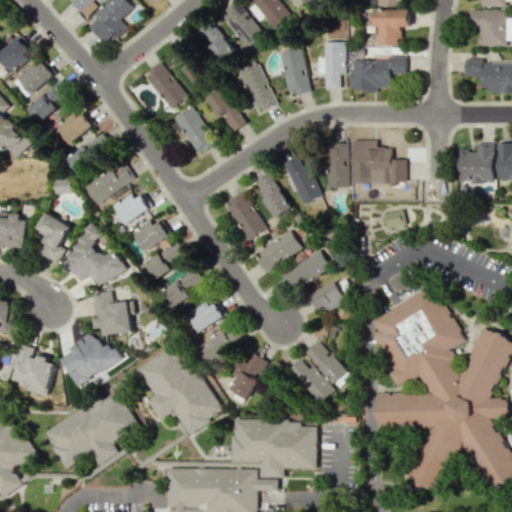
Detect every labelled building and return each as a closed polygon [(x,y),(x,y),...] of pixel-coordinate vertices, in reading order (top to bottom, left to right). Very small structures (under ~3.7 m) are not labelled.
[(70,0),(86,17),(98,6),(93,0),(70,0)] [(89,26),(106,45),(127,26),(120,19),(133,7),(127,0),(108,0),(95,13),(99,17),(89,26)] [(250,8),(260,21),(265,17),(275,28),(291,14),(278,0),(252,0),(256,3),(250,8)] [(221,15),(250,48),(266,33),(237,1),(221,15)] [(378,45),(403,44),(402,26),(411,26),(411,9),(377,9),(378,45)] [(197,32),(225,63),(238,52),(210,21),(197,32)] [(35,51),(20,35),(0,53),(0,58),(12,72),(35,51)] [(347,74),(347,41),(325,41),(325,56),(319,56),(319,72),(326,72),(326,88),(341,87),(341,74),(347,74)] [(287,93),(309,91),(305,49),(283,51),(287,93)] [(197,55),(197,54),(196,53),(183,66),(200,81),(211,69),(197,55)] [(353,59),(353,90),(378,91),(378,86),(393,86),(393,72),(406,72),(407,55),(390,55),(390,59),(353,59)] [(511,91),(511,61),(466,60),(466,75),(480,76),(480,91),(511,91)] [(145,76),(173,109),(189,94),(162,62),(145,76)] [(255,110),(276,103),(262,63),(242,70),(255,110)] [(40,121),(71,98),(60,82),(28,105),(40,121)] [(220,117),(224,114),(234,131),(249,122),(224,85),(207,97),(220,117)] [(0,149),(5,155),(26,135),(5,114),(13,106),(0,92),(0,149)] [(215,143),(196,106),(177,116),(197,153),(215,143)] [(95,126),(86,112),(78,117),(76,113),(57,124),(69,143),(95,126)] [(69,155),(81,174),(114,153),(103,134),(69,155)] [(353,183),(407,183),(407,159),(393,159),(392,147),(378,147),(378,139),(353,139),(353,183)] [(498,178),(511,178),(511,141),(498,142),(498,178)] [(327,186),(349,187),(349,142),(328,142),(327,186)] [(494,182),(495,143),(478,142),(477,150),(459,150),(458,181),(494,182)] [(284,161),(290,175),(289,176),(301,204),(322,195),(304,153),(284,161)] [(86,186),(97,203),(136,178),(125,161),(86,186)] [(254,182),(278,218),(294,207),(270,171),(254,182)] [(72,178),(56,179),(56,193),(73,192),(72,178)] [(267,228),(244,191),(226,202),(249,239),(267,228)] [(127,224),(154,206),(145,193),(137,198),(133,193),(115,205),(127,224)] [(387,228),(407,224),(404,209),(384,213),(387,228)] [(38,252),(59,262),(66,248),(62,246),(73,225),(47,212),(38,228),(48,233),(38,252)] [(0,246),(27,248),(29,219),(22,219),(23,213),(13,213),(13,215),(0,214),(0,246)] [(134,230),(144,250),(171,236),(160,217),(134,230)] [(130,273),(121,252),(104,259),(96,238),(102,235),(97,222),(85,227),(88,234),(75,239),(80,252),(67,258),(76,281),(92,275),(97,286),(130,273)] [(303,246),(291,229),(254,253),(266,271),(303,246)] [(332,266),(321,249),(283,273),(292,287),(302,281),(304,284),(332,266)] [(143,265),(155,281),(174,267),(163,251),(143,265)] [(162,289),(171,305),(207,285),(198,269),(162,289)] [(325,305),(328,311),(356,298),(346,277),(311,293),(318,309),(325,305)] [(373,318),(379,328),(376,334),(394,368),(391,373),(397,383),(422,377),(427,387),(376,398),(384,434),(434,423),(408,479),(438,492),(456,451),(466,446),(490,489),(511,476),(511,456),(491,419),(511,414),(507,396),(490,400),(511,350),(511,339),(484,326),(465,367),(461,365),(451,347),(466,340),(435,284),(373,318)] [(136,332),(133,300),(114,302),(113,291),(94,292),(97,328),(104,327),(104,334),(136,332)] [(0,322),(2,323),(1,331),(13,332),(16,301),(3,300),(4,294),(0,293),(0,322)] [(189,311),(199,330),(227,316),(219,301),(210,305),(208,302),(189,311)] [(196,347),(209,365),(244,341),(235,328),(226,334),(222,329),(196,347)] [(340,387),(353,375),(321,339),(307,351),(340,387)] [(49,393),(58,361),(33,354),(35,347),(23,344),(12,383),(49,393)] [(137,369),(156,394),(148,400),(161,418),(176,414),(179,425),(186,434),(193,432),(196,430),(198,429),(223,411),(218,392),(201,369),(194,371),(179,350),(152,358),(137,369)] [(240,360),(234,372),(239,375),(231,389),(250,398),(269,360),(254,352),(248,364),(240,360)] [(336,390),(304,356),(290,369),(322,403),(336,390)] [(44,431),(67,468),(91,453),(99,464),(120,451),(114,442),(139,427),(116,391),(102,400),(100,395),(44,431)] [(169,467),(168,511),(257,511),(258,490),(278,490),(279,477),(285,477),(285,468),(317,469),(318,420),(234,419),(233,461),(258,461),(258,469),(169,467)] [(0,490),(4,497),(23,485),(13,470),(37,456),(17,423),(0,433),(0,490)]
